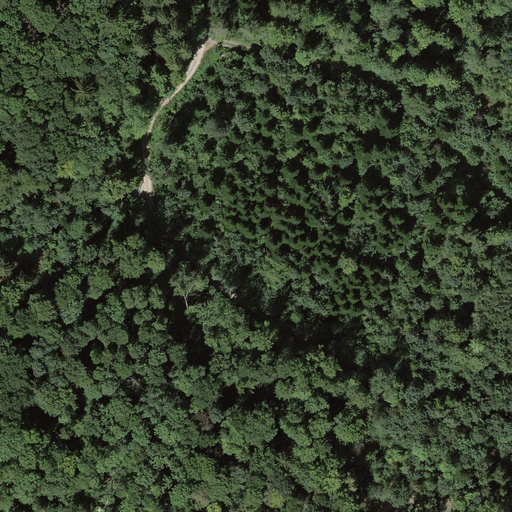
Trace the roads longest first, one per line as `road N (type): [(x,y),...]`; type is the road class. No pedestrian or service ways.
road 1 (track): [(146,197),(220,288),(432,405),(511,466)]
road 2 (track): [(198,33),(380,81),(511,200)]
road 3 (track): [(146,197),(146,130),(196,63),(190,0)]
road 4 (track): [(0,61),(109,180),(146,197)]
